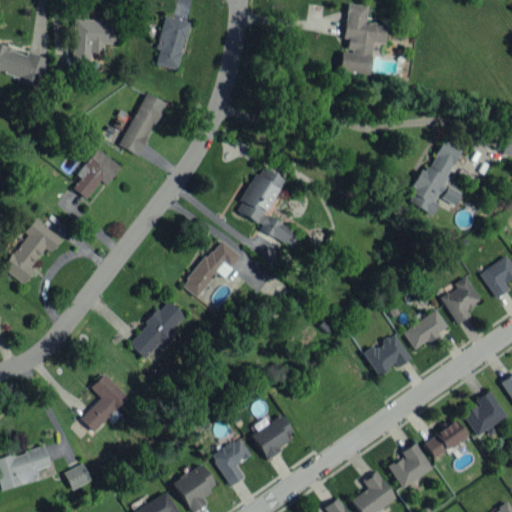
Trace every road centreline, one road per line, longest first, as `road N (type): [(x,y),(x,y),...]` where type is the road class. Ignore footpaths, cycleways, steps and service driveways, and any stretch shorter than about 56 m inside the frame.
road 1 (residential): [(236,0),(217,111),(192,160),(66,329),(0,374)]
road 2 (residential): [(259,511),(511,334)]
